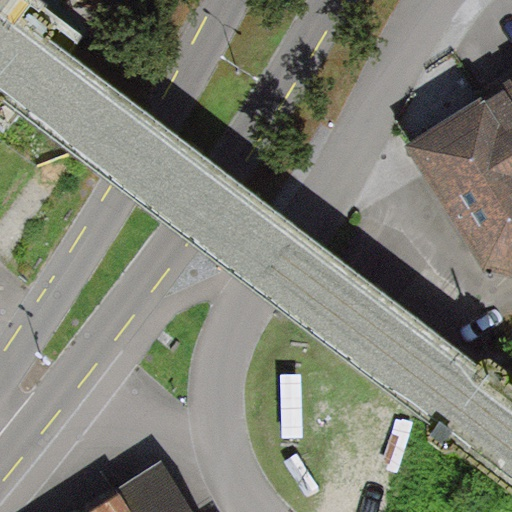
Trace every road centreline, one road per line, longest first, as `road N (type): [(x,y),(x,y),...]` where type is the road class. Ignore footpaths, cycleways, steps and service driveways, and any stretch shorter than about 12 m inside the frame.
road 1 (residential): [(197,470),(205,391),(224,332),(339,165),(431,0)]
road 2 (primary): [(228,0),(32,331),(0,403)]
road 3 (primary): [(65,374),(292,60),(324,0)]
road 4 (residential): [(197,470),(65,374)]
